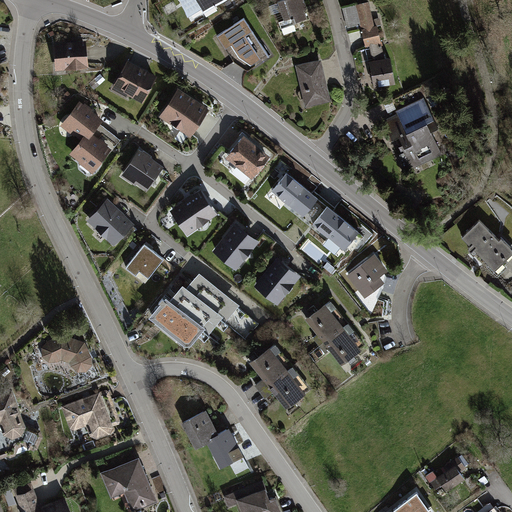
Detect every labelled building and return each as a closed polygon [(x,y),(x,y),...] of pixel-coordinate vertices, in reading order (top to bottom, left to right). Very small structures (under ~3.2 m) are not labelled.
[(178,0),(189,17),(203,9),(205,13),(226,0),(178,0)] [(305,0),(282,0),(273,3),(280,22),(281,22),(286,34),(311,26),(305,9),(309,8),(305,0)] [(373,60),(387,58),(379,25),(376,26),(371,1),(357,4),(367,46),(363,47),(366,62),(373,60)] [(235,62),(248,71),(269,56),(244,19),(218,36),(235,62)] [(82,41),(50,44),(53,70),(85,67),(82,41)] [(393,57),(387,58),(373,60),(377,86),(398,83),(393,57)] [(323,59),(297,65),(307,107),(333,101),(323,59)] [(156,78),(127,62),(111,91),(125,98),(126,95),(142,104),(156,78)] [(208,111),(178,91),(160,118),(190,138),(208,111)] [(411,169),(445,153),(434,131),(442,127),(432,108),(427,97),(399,111),(400,114),(385,121),(394,141),(397,140),(411,169)] [(60,127),(79,140),(85,144),(89,139),(99,125),(73,107),(60,127)] [(269,159),(243,138),(225,160),(252,181),(269,159)] [(85,144),(79,140),(65,159),(89,176),(106,151),(89,139),(85,144)] [(165,166),(140,150),(123,175),(137,184),(138,183),(148,190),(165,166)] [(287,173),(273,190),(304,216),(318,199),(287,173)] [(199,189),(169,210),(186,234),(216,214),(199,189)] [(109,199),(88,221),(115,245),(135,223),(109,199)] [(328,206),(313,224),(344,249),(359,232),(328,206)] [(261,239),(237,221),(215,250),(238,268),(261,239)] [(462,240),(470,247),(469,248),(468,250),(469,252),(470,253),(471,254),(474,251),(489,265),(485,268),(497,279),(508,268),(503,264),(511,255),(511,248),(502,238),(500,240),(480,221),(462,240)] [(141,241),(124,265),(143,280),(161,256),(141,241)] [(389,269),(376,252),(348,274),(366,296),(386,280),(381,275),(389,269)] [(302,274),(279,256),(256,284),(280,303),(302,274)] [(240,303),(201,271),(187,287),(185,285),(171,302),(167,299),(152,317),(189,347),(205,327),(210,331),(223,316),(227,319),(240,303)] [(307,318),(325,340),(349,322),(331,299),(307,318)] [(325,340),(342,363),(366,344),(349,322),(325,340)] [(48,340),(42,347),(44,354),(51,361),(60,360),(62,358),(71,361),(72,365),(79,370),(88,370),(94,362),(94,353),(86,341),(63,335),(48,340)] [(252,362),(271,385),(293,366),(274,343),(252,362)] [(271,385),(289,408),(312,389),(293,366),(271,385)] [(12,391),(0,395),(0,424),(5,436),(14,440),(23,437),(25,431),(27,428),(12,391)] [(100,391),(62,405),(70,428),(75,429),(87,425),(90,435),(98,439),(110,434),(113,427),(100,391)] [(208,441),(218,435),(206,411),(182,423),(195,447),(208,441)] [(218,435),(208,441),(221,467),(243,455),(229,430),(218,435)] [(435,471),(426,477),(435,490),(441,486),(446,492),(465,479),(460,473),(465,469),(464,467),(469,464),(462,454),(452,461),(455,466),(439,477),(435,471)] [(138,456),(100,471),(111,497),(124,491),(132,509),(157,499),(138,456)] [(33,480),(14,487),(23,511),(72,511),(66,496),(42,504),(33,480)] [(260,480),(222,496),(226,504),(236,500),(240,511),(246,511),(258,508),(259,511),(279,511),(274,498),(268,501),(260,480)] [(432,511),(431,509),(429,511),(417,494),(393,511),(432,511)]
